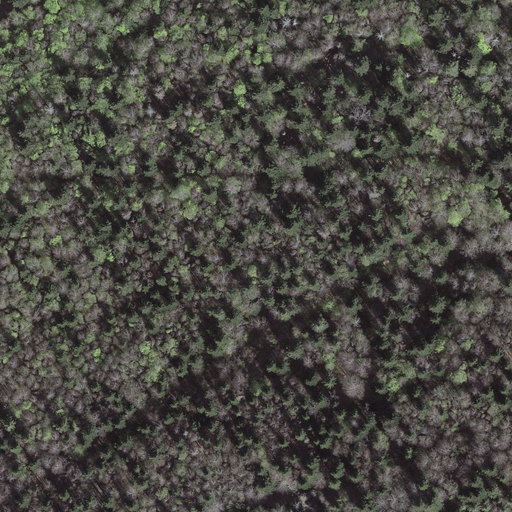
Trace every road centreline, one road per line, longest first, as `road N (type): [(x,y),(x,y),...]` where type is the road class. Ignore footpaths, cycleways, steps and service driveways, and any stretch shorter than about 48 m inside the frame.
road 1 (track): [(0,502),(323,298),(474,209),(511,196)]
road 2 (track): [(0,181),(281,175),(511,143)]
